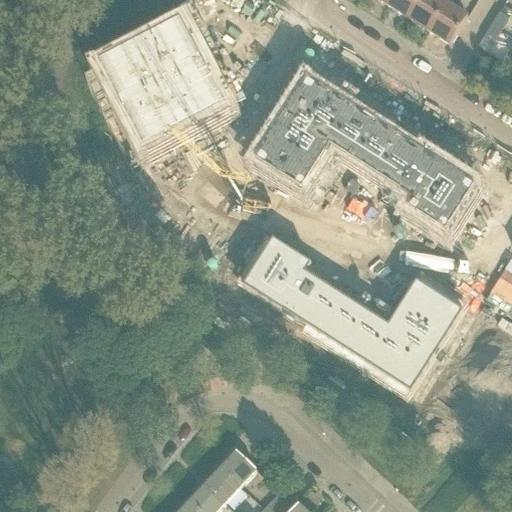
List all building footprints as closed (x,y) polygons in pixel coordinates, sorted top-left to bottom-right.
[(392,0),(388,8),(409,21),(422,0),(392,0)] [(422,0),(409,21),(429,34),(446,6),(436,0),(422,0)] [(446,6),(429,34),(451,48),(468,20),(446,6)] [(501,14),(492,28),(502,34),(510,20),(501,14)] [(102,76),(118,106),(131,132),(147,162),(147,161),(172,148),(182,143),(204,132),(207,139),(223,130),(233,125),(216,94),(209,80),(215,77),(210,69),(205,72),(181,26),(164,34),(155,39),(159,46),(102,76)] [(502,34),(492,28),(484,41),(493,47),(502,34)] [(276,140),(257,169),(258,170),(304,199),(332,155),(415,208),(409,217),(448,241),(448,240),(477,196),(477,195),(440,171),(426,162),(341,108),(310,88),(309,88),(290,118),(286,125),(280,121),(275,129),(281,133),(276,140)] [(245,292),(282,316),(296,325),(343,355),(375,376),(381,379),(412,399),(431,370),(436,363),(441,366),(446,358),(441,355),(446,347),(464,318),(463,317),(418,288),(390,332),(307,279),(312,270),(274,246),(245,292)] [(409,460),(439,427),(446,433),(462,415),(434,390),(388,440),(409,460)] [(238,455),(222,472),(241,491),(258,474),(238,455)] [(222,472),(206,489),(226,507),(241,491),(222,472)] [(206,489),(191,505),(197,511),(221,511),(226,507),(206,489)] [(281,495),(267,510),(269,511),(278,511),(288,502),(281,495)]
